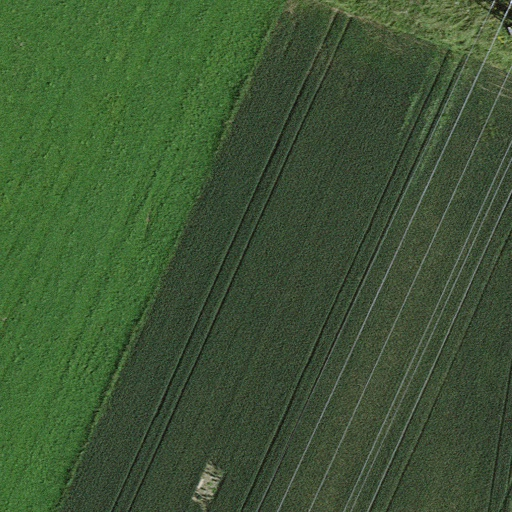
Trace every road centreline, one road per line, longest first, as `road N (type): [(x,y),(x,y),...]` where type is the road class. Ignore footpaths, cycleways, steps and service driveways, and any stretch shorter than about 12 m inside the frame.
road 1 (motorway): [(128,511),(388,0)]
road 2 (motorway): [(239,0),(0,478)]
